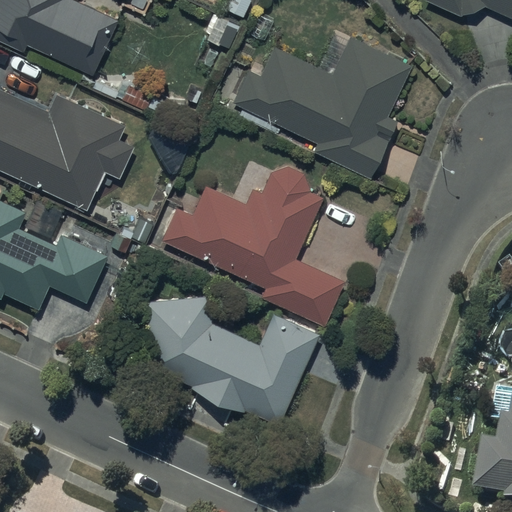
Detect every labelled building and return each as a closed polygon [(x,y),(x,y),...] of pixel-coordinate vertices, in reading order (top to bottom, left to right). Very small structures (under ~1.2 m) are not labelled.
[(0,0),(0,41),(23,51),(26,46),(96,76),(120,19),(75,0),(0,0)] [(254,0),(229,0),(226,8),(246,18),(254,0)] [(511,0),(425,0),(461,16),(484,6),(511,18),(511,0)] [(239,25),(214,13),(209,24),(212,26),(206,39),(219,46),(220,44),(229,47),(239,25)] [(412,64),(351,37),(341,60),(324,52),(319,64),(274,44),(260,76),(246,70),(230,104),(317,143),(313,152),(372,179),(399,120),(388,115),(412,64)] [(154,91),(131,81),(128,87),(121,84),(117,94),(123,96),(121,99),(146,110),(154,91)] [(48,112),(0,89),(0,169),(88,210),(105,172),(119,179),(134,146),(118,139),(124,126),(56,95),(48,112)] [(344,279),(295,257),(323,198),(308,191),(308,190),(308,188),(308,186),(308,185),(308,183),(307,182),(306,180),(306,179),(305,177),(304,176),(303,175),(302,174),(301,172),(300,171),(298,170),(297,170),(295,169),(294,168),(292,168),(291,167),(289,167),(288,167),(286,167),(284,167),(283,167),(281,168),(280,168),(278,169),(277,169),(275,170),(274,171),(273,172),(272,173),(270,174),(269,176),(261,193),(252,189),(246,203),(205,184),(191,214),(176,207),(161,239),(264,288),(260,296),(323,325),(344,279)] [(25,211),(0,199),(0,297),(0,298),(3,292),(39,309),(50,285),(87,302),(109,257),(62,235),(57,244),(18,226),(25,211)] [(206,290),(141,294),(147,367),(188,380),(187,383),(213,397),(241,404),(275,419),(314,327),(269,308),(254,337),(207,316),(206,290)] [(497,446),(481,443),(472,494),(505,500),(504,506),(511,507),(511,390),(500,388),(495,418),(501,420),(497,446)]
